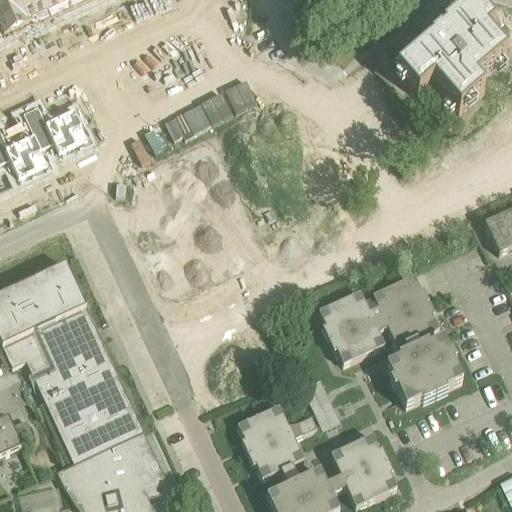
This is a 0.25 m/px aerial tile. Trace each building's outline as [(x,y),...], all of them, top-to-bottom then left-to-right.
[(0,0),(0,34),(3,42),(27,31),(28,30),(13,0),(0,0)] [(13,0),(28,30),(30,34),(52,24),(40,0),(13,0)] [(67,0),(40,0),(52,24),(73,13),(67,0)] [(93,0),(67,0),(73,13),(95,3),(93,0)] [(176,0),(166,0),(164,1),(168,10),(179,5),(176,0)] [(150,7),(139,13),(143,22),(154,17),(150,7)] [(427,50),(395,77),(417,102),(432,89),(458,118),(483,97),(475,88),(506,61),(486,39),(494,32),(472,7),(441,34),(442,35),(438,38),(429,46),(430,47),(427,50)] [(128,18),(117,23),(121,32),(133,27),(128,18)] [(96,33),(85,38),(89,47),(100,42),(96,33)] [(85,38),(74,43),(78,52),(89,47),(85,38)] [(53,53),(41,58),(46,68),(57,62),(53,53)] [(28,65),(17,70),(21,79),(32,74),(28,65)] [(38,112),(22,120),(24,125),(25,124),(34,142),(39,153),(40,153),(45,150),(52,147),(58,161),(84,149),(89,147),(75,116),(70,119),(46,130),(40,117),(38,112)] [(0,136),(0,135),(0,171),(2,170),(9,167),(18,186),(44,174),(48,172),(39,153),(34,142),(33,142),(30,144),(8,154),(2,141),(0,136)] [(187,164),(121,194),(148,253),(145,255),(153,272),(161,269),(161,270),(185,259),(187,263),(189,263),(191,267),(212,257),(210,253),(225,246),(224,243),(231,239),(233,244),(253,235),(259,248),(261,247),(264,254),(277,248),(276,246),(290,239),(292,243),(312,232),(310,229),(311,229),(310,226),(326,219),(328,223),(340,216),(336,208),(339,207),(312,149),(308,151),(301,135),(274,147),(273,144),(270,145),(271,148),(254,156),(252,153),(202,176),(205,183),(197,187),(187,164)] [(511,216),(484,229),(499,260),(511,253),(511,216)] [(57,478),(57,479),(144,439),(114,374),(107,377),(102,367),(107,364),(94,347),(92,348),(88,339),(96,335),(66,270),(0,300),(0,347),(12,374),(26,368),(74,470),(57,478)] [(397,355),(404,352),(416,347),(438,336),(431,321),(427,323),(415,299),(420,297),(414,283),(372,302),(373,303),(365,307),(378,338),(387,334),(397,355)] [(336,357),(343,371),(384,352),(378,338),(361,298),(318,318),(325,333),(331,330),(341,354),(336,357)] [(396,393),(406,414),(421,407),(418,402),(443,390),(446,395),(462,387),(451,364),(447,366),(443,357),(447,355),(442,345),(429,351),(428,348),(419,352),(416,347),(404,352),(407,358),(398,362),(399,365),(386,371),(391,383),(396,382),(401,391),(396,393)] [(320,384),(302,393),(322,436),(340,428),(320,384)] [(262,485),(280,477),(304,466),(294,445),(315,436),(309,424),(289,434),(279,413),(237,432),(262,485)] [(0,463),(22,453),(20,447),(12,431),(8,422),(0,425),(0,463)] [(12,431),(20,447),(33,441),(26,425),(12,431)] [(151,511),(147,502),(160,499),(158,492),(168,490),(144,439),(57,479),(65,495),(74,509),(76,511),(151,511)] [(330,501),(345,494),(354,511),(359,511),(397,495),(372,442),(330,461),(340,482),(325,489),(330,501)] [(266,502),(271,511),(335,511),(330,501),(319,477),(299,487),(292,472),(280,477),(287,492),(266,502)] [(511,511),(511,480),(502,484),(511,511)]
